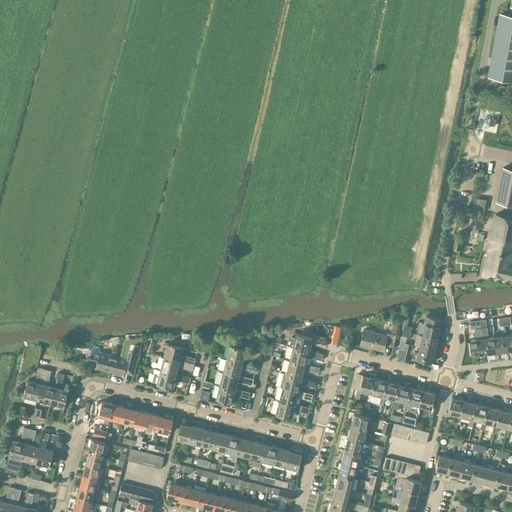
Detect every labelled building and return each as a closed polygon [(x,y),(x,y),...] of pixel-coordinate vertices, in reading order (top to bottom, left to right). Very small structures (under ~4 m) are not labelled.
[(487,76),(511,80),(511,15),(499,13),(487,76)] [(511,168),(503,167),(498,192),(496,201),(511,204),(511,168)] [(475,197),(473,208),(484,211),(486,199),(475,197)] [(511,217),(496,213),(488,250),(483,271),(511,277),(511,266),(511,260),(511,217)] [(452,247),(461,249),(464,235),(454,233),(452,247)] [(422,335),(437,339),(440,326),(442,327),(443,320),(426,316),(424,322),(425,323),(422,335)] [(480,320),(470,321),(471,329),(475,328),(481,327),(480,320)] [(470,339),(472,355),(484,353),(482,338),(481,328),(481,327),(475,328),(476,338),(470,339)] [(486,327),(481,327),(481,328),(482,338),(484,353),(496,352),(494,336),(488,337),(487,327),(486,327)] [(393,347),(396,335),(391,333),(388,333),(387,335),(364,329),(360,344),(384,350),(385,345),(393,347)] [(288,341),(287,344),(309,350),(311,343),(325,347),(326,340),(296,333),(295,338),(292,337),(288,341)] [(437,339),(422,335),(419,347),(434,350),(437,339)] [(494,336),(496,352),(508,351),(506,335),(494,336)] [(97,368),(123,374),(122,376),(123,376),(125,369),(128,370),(129,368),(135,369),(134,373),(143,340),(135,338),(133,344),(131,343),(127,358),(100,351),(100,347),(93,345),(91,351),(89,358),(98,360),(96,369),(97,368)] [(164,356),(194,364),(196,358),(181,354),(183,347),(167,342),(164,356)] [(405,356),(408,344),(400,342),(397,354),(405,356)] [(305,363),(307,356),(321,360),(323,353),(309,350),(287,344),(287,345),(286,345),(293,347),(289,359),(305,363)] [(230,345),(227,358),(242,362),(243,362),(244,355),(259,358),(260,352),(230,345)] [(431,362),(434,350),(419,347),(417,359),(431,362)] [(192,370),(194,364),(164,356),(160,369),(176,373),(178,366),(192,370)] [(239,375),(241,368),(255,372),(257,365),(243,362),(242,362),(227,358),(223,371),(239,375)] [(320,367),(305,363),(289,359),(286,373),(302,377),(304,370),(318,374),(320,367)] [(24,395),(37,399),(45,369),(39,367),(35,382),(28,380),(24,395)] [(55,387),(54,387),(47,385),(51,371),(45,369),(37,399),(51,402),(55,387)] [(176,373),(160,369),(159,374),(154,373),(152,382),(157,383),(173,387),(174,380),(189,383),(190,377),(176,373)] [(235,389),(236,388),(237,382),(252,385),(253,379),(239,375),(223,371),(220,385),(235,389)] [(58,372),(54,387),(55,387),(51,402),(65,406),(68,390),(60,388),(64,374),(58,372)] [(298,391),(298,390),(300,383),(314,387),(316,380),(302,377),(286,373),(279,372),(276,385),(283,386),(298,391)] [(372,393),(375,378),(363,374),(359,389),(358,389),(356,397),(359,398),(361,390),(370,392),(372,393)] [(387,381),(375,378),(372,393),(370,392),(368,400),(372,401),(372,400),(380,402),(381,395),(384,396),(387,381)] [(386,396),(394,398),(396,399),(399,384),(387,381),(384,396),(381,395),(380,402),(379,403),(383,404),(386,396)] [(411,387),(399,384),(396,399),(394,398),(391,406),(398,408),(400,400),(406,401),(408,402),(411,387)] [(250,392),(236,388),(235,389),(220,385),(216,398),(224,400),(225,401),(232,402),(234,395),(248,398),(250,392)] [(313,394),(298,390),(298,391),(283,386),(279,400),(295,404),(295,403),(297,397),(311,400),(313,394)] [(413,403),(418,404),(420,405),(423,390),(411,387),(408,402),(406,401),(404,409),(407,410),(408,408),(410,408),(411,407),(412,406),(413,403)] [(420,405),(418,404),(416,412),(419,413),(421,405),(433,408),(436,393),(423,390),(420,405)] [(460,415),(464,400),(452,397),(448,412),(446,411),(444,419),(448,420),(450,413),(458,415),(460,415)] [(295,404),(279,400),(276,414),(291,417),(293,410),(308,413),(309,407),(295,403),(295,404)] [(460,415),(458,415),(456,423),(460,423),(462,415),(470,418),(472,418),(476,403),(464,400),(460,415)] [(110,419),(113,404),(101,401),(100,407),(99,411),(98,416),(110,419)] [(474,419),(483,421),(484,421),(488,406),(476,403),(472,418),(470,418),(468,425),(472,426),(474,419)] [(125,407),(113,404),(110,419),(121,421),(125,407)] [(484,421),(483,421),(481,429),(484,429),(486,422),(494,424),(496,424),(500,409),(488,406),(484,421)] [(137,410),(125,407),(121,421),(134,424),(137,410)] [(496,424),(494,424),(492,432),(496,433),(498,425),(506,427),(508,427),(511,413),(511,412),(500,409),(496,424)] [(149,413),(137,410),(134,424),(145,427),(149,413)] [(157,430),(161,415),(149,413),(145,427),(157,430)] [(351,425),(367,429),(370,417),(354,413),(351,425)] [(173,418),(161,415),(157,430),(169,433),(173,418)] [(404,416),(403,421),(415,424),(416,419),(404,416)] [(384,424),(382,433),(387,434),(388,434),(388,433),(391,422),(390,422),(385,421),(384,424)] [(189,442),(193,426),(181,423),(177,438),(189,442)] [(391,434),(397,436),(400,425),(394,423),(391,434)] [(367,429),(351,425),(348,437),(364,441),(367,429)] [(406,426),(400,425),(397,436),(403,437),(406,426)] [(201,445),(205,429),(193,426),(189,442),(201,445)] [(411,428),(406,426),(403,437),(408,439),(411,428)] [(18,474),(22,459),(30,428),(24,427),(20,441),(13,439),(5,471),(18,474)] [(40,446),(39,446),(32,444),(36,430),(30,428),(22,459),(36,462),(40,446)] [(93,434),(105,437),(106,431),(94,428),(93,434)] [(411,428),(408,439),(414,440),(417,429),(411,428)] [(213,448),(217,432),(205,429),(201,445),(213,448)] [(420,442),(423,431),(417,429),(414,440),(420,442)] [(423,431),(420,442),(426,443),(429,432),(423,431)] [(43,432),(39,446),(40,446),(36,462),(49,466),(53,450),(46,448),(49,433),(43,432)] [(225,451),(229,435),(217,432),(213,448),(225,451)] [(52,434),(50,441),(56,442),(58,435),(52,434)] [(237,454),(241,438),(229,435),(225,451),(230,452),(230,454),(230,455),(230,457),(232,458),(231,460),(235,461),(237,454)] [(362,448),(364,441),(348,437),(345,449),(361,453),(365,454),(366,449),(362,448)] [(89,451),(103,454),(106,442),(92,438),(89,451)] [(249,457),(253,441),(241,438),(237,454),(249,457)] [(261,460),(265,444),(253,441),(249,457),(261,460)] [(273,463),(277,447),(265,444),(261,460),(273,463)] [(289,450),(277,447),(273,463),(285,466),(289,450)] [(127,460),(133,461),(136,449),(131,448),(127,460)] [(136,449),(133,461),(138,463),(141,451),(136,449)] [(361,453),(345,449),(342,461),(358,465),(361,453)] [(294,451),(289,450),(285,466),(297,469),(301,453),(300,453),(300,451),(294,450),(294,451)] [(89,451),(86,462),(100,466),(103,454),(89,451)] [(141,451),(138,463),(144,464),(147,452),(141,451)] [(147,452),(144,464),(149,465),(152,454),(147,452)] [(155,467),(158,455),(152,454),(149,465),(155,467)] [(158,455),(155,467),(160,468),(163,456),(158,455)] [(435,470),(447,473),(451,458),(439,455),(435,470)] [(388,470),(391,458),(386,456),(383,468),(388,470)] [(208,467),(210,462),(210,461),(198,458),(197,460),(196,464),(208,467)] [(394,471),(397,459),(391,458),(388,470),(394,471)] [(463,461),(451,458),(447,473),(459,476),(463,461)] [(394,471),(398,472),(400,473),(403,461),(397,459),(394,471)] [(339,473),(354,477),(358,465),(342,461),(339,473)] [(406,474),(409,462),(403,461),(400,473),(406,474)] [(475,464),(463,461),(459,476),(471,479),(475,464)] [(83,474),(97,478),(100,466),(86,462),(83,474)] [(406,476),(411,478),(415,464),(409,462),(406,474),(407,475),(406,476)] [(420,465),(415,464),(411,478),(417,479),(420,465)] [(483,482),(487,467),(475,464),(471,479),(483,482)] [(494,485),(498,470),(487,467),(483,482),(494,485)] [(109,481),(118,483),(121,471),(110,469),(108,474),(115,476),(114,480),(110,479),(109,481)] [(494,485),(506,488),(510,473),(498,470),(494,485)] [(405,478),(403,486),(403,488),(418,492),(421,480),(417,479),(411,478),(406,476),(407,475),(406,474),(400,473),(398,472),(398,476),(405,478)] [(354,477),(339,473),(335,485),(351,489),(354,477)] [(94,490),(97,478),(83,474),(80,486),(94,490)] [(116,489),(118,483),(109,481),(109,483),(113,484),(112,488),(116,489)] [(124,495),(127,483),(122,482),(119,493),(124,495)] [(133,484),(127,483),(124,495),(130,496),(133,484)] [(167,497),(179,500),(182,486),(170,483),(167,497)] [(138,486),(133,484),(130,496),(135,497),(138,486)] [(402,490),(400,498),(400,500),(415,504),(418,492),(403,488),(403,486),(396,484),(395,488),(402,490)] [(351,489),(335,485),(332,497),(348,501),(351,489)] [(0,511),(8,511),(15,488),(9,486),(5,501),(0,499),(0,511)] [(91,502),(94,490),(80,486),(77,498),(91,502)] [(138,486),(135,497),(141,499),(144,487),(138,486)] [(194,489),(182,486),(179,500),(190,503),(194,489)] [(146,500),(149,489),(144,487),(141,499),(146,500)] [(22,511),(24,506),(17,504),(21,489),(15,488),(8,511),(22,511)] [(155,490),(149,489),(146,500),(152,502),(155,490)] [(205,492),(194,489),(190,503),(202,506),(205,492)] [(293,493),(280,489),(279,494),(278,497),(292,500),(293,493)] [(24,506),(22,511),(37,511),(38,509),(30,508),(34,493),(28,491),(24,506)] [(214,509),(217,495),(205,492),(202,506),(214,509)] [(364,505),(369,506),(372,494),(367,493),(364,505)] [(225,511),(228,498),(217,495),(214,509),(225,511)] [(135,497),(130,496),(129,501),(137,504),(135,510),(142,511),(149,511),(153,502),(152,502),(146,500),(141,499),(135,497)] [(399,502),(397,510),(396,511),(413,511),(415,504),(400,500),(400,498),(393,496),(392,500),(399,502)] [(345,511),(348,501),(332,497),(329,509),(341,511),(345,511)] [(81,511),(88,511),(91,502),(77,498),(73,510),(81,511)] [(225,511),(237,511),(240,501),(228,498),(225,511)] [(249,511),(252,504),(240,501),(237,511),(249,511)] [(459,501),(456,511),(472,511),(474,505),(459,501)]
